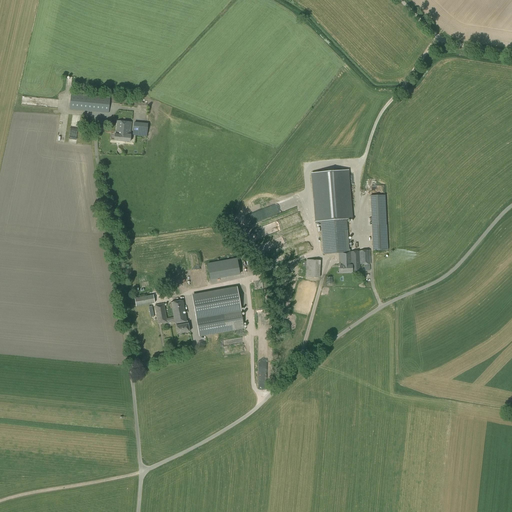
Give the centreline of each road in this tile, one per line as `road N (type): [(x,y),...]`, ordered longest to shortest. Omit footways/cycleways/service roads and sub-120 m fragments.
road 1 (unclassified): [(141,471),(251,411),(368,314),(444,278),(511,206)]
road 2 (unclassified): [(141,471),(132,363),(95,153),(98,127)]
road 3 (track): [(438,37),(376,121),(359,183)]
road 4 (track): [(141,471),(0,504)]
road 5 (unclassified): [(511,52),(438,37),(400,0)]
